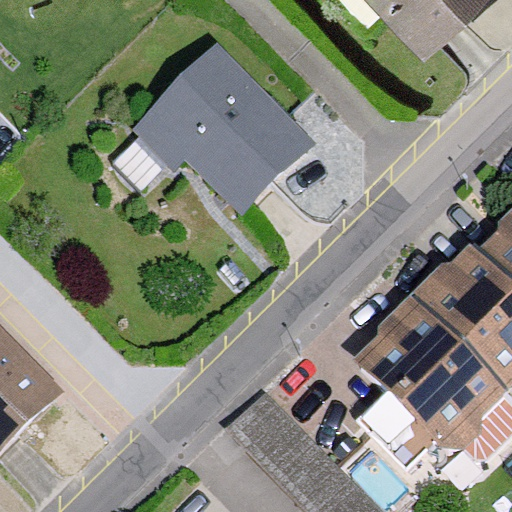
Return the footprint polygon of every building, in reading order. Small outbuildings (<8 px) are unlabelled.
[(378,0),(419,42),(462,0),(378,0)] [(312,151),(218,55),(145,126),(239,221),(312,151)] [(511,219),(500,231),(499,241),(479,261),(511,294),(511,219)] [(511,294),(479,261),(471,254),(452,273),(439,275),(416,298),(511,394),(511,294)] [(408,478),(438,449),(448,460),(464,458),(479,444),(478,429),(511,395),(511,394),(416,298),(377,337),(375,351),(357,368),(386,398),(357,426),(408,478)] [(0,340),(0,460),(60,401),(0,340)] [(232,435),(305,511),(374,511),(268,401),(232,435)]
